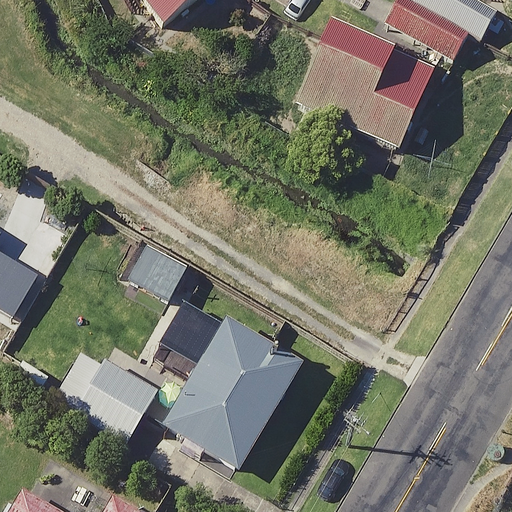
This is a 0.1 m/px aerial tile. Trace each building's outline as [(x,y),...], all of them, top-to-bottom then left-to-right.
[(174,0),(126,0),(149,24),(174,0)] [(386,0),(375,27),(448,58),(454,45),(470,52),(487,15),(452,0),(386,0)] [(418,69),(363,48),(303,24),(271,104),(386,149),(406,98),(418,69)] [(285,369),(187,311),(151,371),(169,381),(143,425),(223,473),(285,369)] [(142,394),(61,349),(32,402),(113,446),(142,394)] [(88,511),(42,511),(7,491),(0,502),(0,511),(113,511),(95,501),(88,511)]
